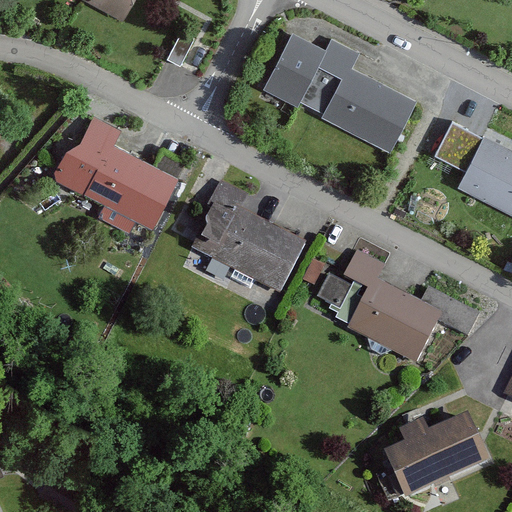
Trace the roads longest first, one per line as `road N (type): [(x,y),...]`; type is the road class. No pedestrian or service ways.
road 1 (residential): [(511,290),(191,128)]
road 2 (residential): [(191,128),(50,56),(0,42)]
road 3 (residential): [(338,0),(511,88)]
road 4 (residential): [(191,128),(263,0)]
